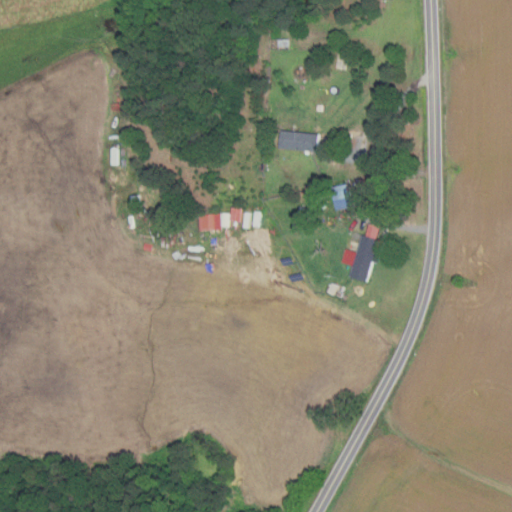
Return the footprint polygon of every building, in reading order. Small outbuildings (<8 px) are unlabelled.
[(363,44),(362,50),(353,49),(354,42),(363,44)] [(323,134),(321,153),(283,148),(285,129),(323,134)] [(353,184),(355,196),(339,199),(337,187),(353,184)] [(323,195),(331,204),(326,209),(318,200),(323,195)] [(311,207),(320,209),(318,219),(309,217),(311,207)] [(237,211),(248,211),(248,227),(237,226),(237,211)] [(218,229),(202,231),(201,215),(216,213),(218,229)] [(225,226),(226,213),(234,213),(233,226),(225,226)] [(277,235),(270,237),(268,231),(276,228),(277,235)] [(350,244),(354,232),(364,235),(361,247),(350,244)] [(371,281),(354,276),(367,234),(390,241),(383,262),(377,260),(371,281)] [(331,291),(336,282),(342,286),(337,294),(331,291)]
